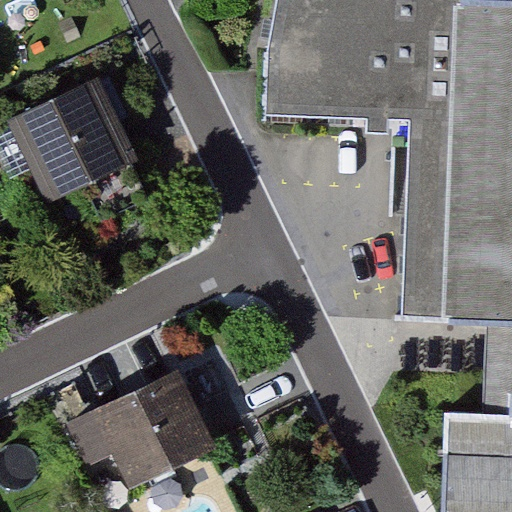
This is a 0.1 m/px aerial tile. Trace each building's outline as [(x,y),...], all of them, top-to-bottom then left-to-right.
[(511,0),(291,0),(283,55),(283,121),(411,120),(406,324),(468,328),(473,4),(511,4),(511,0)] [(511,4),(473,4),(468,328),(502,328),(511,328),(511,4)] [(140,163),(103,85),(17,125),(54,204),(140,163)] [(511,328),(502,328),(500,417),(511,416),(511,328)] [(191,374),(85,424),(124,505),(230,455),(191,374)] [(511,511),(511,416),(500,417),(470,416),(468,511),(511,511)]
